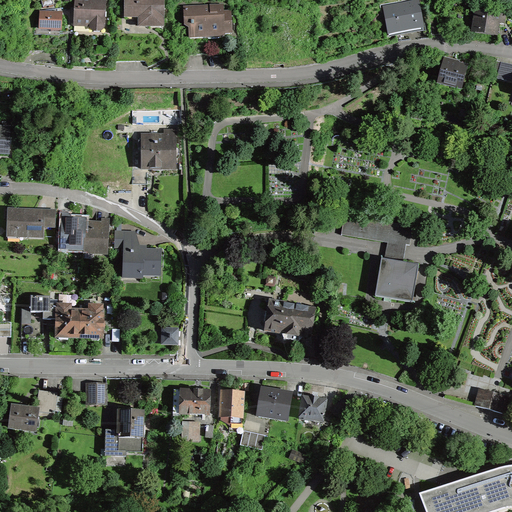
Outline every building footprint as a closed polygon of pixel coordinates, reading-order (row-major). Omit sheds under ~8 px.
[(105,0),(74,0),(74,24),(91,24),(91,28),(94,31),(100,31),(104,28),(105,0)] [(163,0),(126,0),(126,17),(146,17),(146,26),(164,26),(163,0)] [(418,2),(384,8),(389,33),(423,27),(418,2)] [(223,5),(185,7),(185,18),(190,18),(191,38),(206,37),(205,32),(224,31),(223,16),(223,5)] [(506,16),(476,11),(473,30),(497,34),(499,23),(504,24),(506,16)] [(62,14),(41,13),(40,28),(61,29),(62,14)] [(232,33),(231,15),(223,16),(224,31),(224,34),(232,33)] [(439,18),(430,19),(432,34),(440,33),(439,18)] [(206,53),(206,37),(191,38),(187,38),(188,53),(206,53)] [(217,37),(210,38),(211,52),(221,52),(220,43),(217,43),(217,37)] [(144,46),(129,47),(130,62),(144,61),(144,46)] [(88,49),(73,48),(72,64),(87,65),(88,49)] [(468,67),(445,60),(438,83),(461,90),(468,67)] [(511,64),(501,62),(497,77),(511,80),(511,64)] [(0,153),(9,153),(10,128),(0,127),(0,153)] [(143,148),(143,169),(148,169),(153,169),(153,165),(176,165),(176,136),(143,136),(143,142),(140,142),(140,148),(143,148)] [(14,155),(4,155),(4,170),(14,170),(14,155)] [(148,184),(148,169),(143,169),(133,168),(133,184),(148,184)] [(35,210),(8,210),(8,237),(9,237),(9,234),(29,234),(29,238),(44,238),(44,214),(35,214),(35,210)] [(56,211),(48,211),(47,227),(56,228),(56,211)] [(70,215),(62,215),(62,229),(66,229),(65,247),(75,247),(75,246),(85,247),(86,223),(86,220),(70,219),(70,215)] [(413,227),(345,215),(341,235),(387,243),(387,241),(406,244),(410,245),(413,227)] [(102,224),(86,223),(85,247),(85,250),(95,250),(95,251),(105,252),(105,234),(109,235),(110,220),(102,220),(102,224)] [(125,248),(124,278),(143,278),(143,275),(160,276),(161,252),(146,251),(146,248),(133,248),(134,233),(115,232),(115,248),(125,248)] [(406,244),(387,241),(387,243),(384,260),(403,263),(405,252),(406,244)] [(382,260),(376,296),(391,299),(413,303),(420,266),(403,263),(384,260),(382,260)] [(50,297),(31,296),(31,309),(31,312),(43,312),(43,320),(56,320),(56,306),(58,306),(58,304),(50,304),(50,297)] [(287,304),(270,301),(265,331),(283,334),(283,337),(284,340),(300,342),(301,339),(302,337),(304,337),(305,333),(311,334),(315,310),(286,305),(287,304)] [(79,337),(80,311),(71,311),(71,306),(58,306),(56,306),(56,320),(56,328),(57,328),(57,337),(58,337),(60,340),(67,340),(70,337),(79,337)] [(80,311),(79,337),(90,338),(92,341),(99,341),(101,338),(102,338),(103,329),(104,330),(104,321),(103,321),(103,306),(90,306),(90,311),(80,311)] [(31,309),(22,309),(22,324),(30,324),(31,312),(31,309)] [(30,324),(22,324),(22,338),(43,338),(43,324),(30,324)] [(163,343),(163,344),(178,344),(178,341),(179,336),(178,336),(178,330),(170,330),(170,329),(163,329),(163,330),(153,330),(153,343),(163,343)] [(106,384),(87,384),(87,401),(106,401),(106,384)] [(262,389),(258,414),(277,417),(277,415),(286,416),(286,420),(291,394),(262,389)] [(494,393),(480,389),(475,406),(490,410),(503,414),(508,397),(494,393)] [(174,390),(173,414),(209,415),(210,391),(174,390)] [(38,416),(55,415),(57,394),(39,392),(37,410),(38,410),(38,416)] [(243,393),(222,392),(221,417),(231,418),(231,424),(241,424),(241,423),(243,393)] [(303,396),(300,419),(324,423),(327,402),(325,402),(326,400),(303,396)] [(342,421),(353,409),(341,399),(331,410),(342,421)] [(12,407),(10,427),(36,430),(38,416),(38,410),(37,410),(12,407)] [(144,411),(118,411),(119,431),(119,437),(139,437),(139,428),(144,428),(144,411)] [(200,423),(183,422),(183,439),(199,439),(200,423)] [(241,445),(243,431),(245,423),(241,423),(241,424),(231,424),(226,452),(238,455),(241,445)] [(214,426),(207,425),(205,437),(212,438),(214,426)] [(143,437),(139,437),(119,437),(119,431),(107,431),(106,456),(127,456),(127,450),(143,450),(143,437)] [(265,435),(243,431),(241,445),(262,450),(265,435)] [(305,463),(310,458),(293,450),(290,458),(305,463)] [(511,465),(510,466),(506,467),(500,468),(419,494),(425,511),(497,511),(510,508),(511,508),(511,465)]
